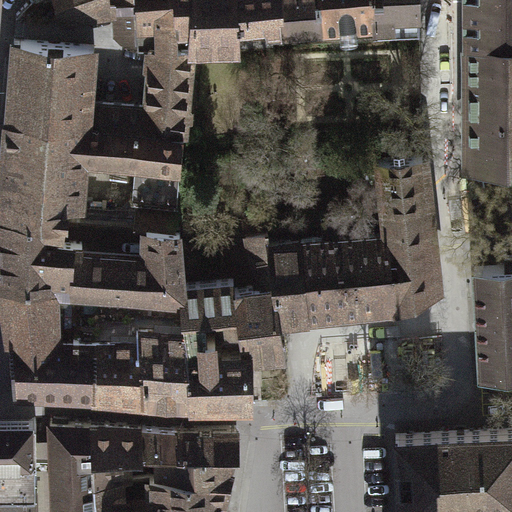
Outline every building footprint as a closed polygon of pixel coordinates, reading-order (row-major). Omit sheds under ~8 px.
[(56,0),(64,21),(116,13),(118,35),(124,40),(140,39),(138,0),(56,0)] [(176,0),(138,0),(140,39),(141,46),(152,46),(178,46),(176,0)] [(281,0),(176,0),(178,46),(192,46),(273,43),(272,15),(283,14),(281,0)] [(321,0),(281,0),(283,14),(323,11),(321,0)] [(373,0),(321,0),(323,11),(374,7),(373,0)] [(373,0),(374,7),(376,37),(422,37),(420,0),(373,0)] [(511,0),(465,0),(466,163),(511,163),(511,0)] [(323,11),(283,14),(272,15),(273,43),(376,37),(374,7),(323,11)] [(16,38),(9,119),(89,125),(145,130),(147,105),(91,100),(96,44),(16,38)] [(145,130),(185,133),(192,46),(178,46),(152,46),(147,105),(145,130)] [(9,119),(1,215),(59,220),(61,203),(83,204),(86,156),(137,161),(136,208),(135,225),(148,226),(176,228),(185,133),(145,130),(89,125),(9,119)] [(403,158),(385,158),(389,210),(391,233),(398,306),(445,285),(431,156),(415,157),(414,146),(402,146),(403,158)] [(136,208),(83,204),(61,203),(59,220),(135,225),(136,208)] [(308,316),(398,306),(391,233),(389,210),(324,215),(326,237),(299,239),(308,316)] [(1,215),(3,282),(184,293),(183,283),(179,227),(176,228),(148,226),(149,256),(92,252),(91,241),(58,238),(59,220),(1,215)] [(280,319),(270,242),(269,232),(249,235),(260,284),(235,288),(235,278),(183,283),(184,293),(186,318),(210,316),(226,315),(227,325),(232,328),(241,326),(245,348),(249,348),(249,357),(283,353),(280,319)] [(280,319),(308,316),(299,239),(270,242),(280,319)] [(481,339),(482,371),(511,369),(511,261),(476,263),(481,339)] [(3,282),(11,336),(96,337),(130,338),(130,325),(142,325),(186,328),(186,318),(184,293),(3,282)] [(210,316),(186,318),(186,328),(191,400),(250,400),(249,357),(249,348),(245,348),(213,349),(210,316)] [(143,397),(142,325),(130,325),(130,338),(96,337),(95,393),(143,397)] [(187,400),(186,328),(142,325),(143,397),(187,400)] [(18,390),(95,393),(96,337),(11,336),(15,387),(18,390)] [(0,511),(37,511),(37,416),(0,416),(0,511)] [(91,419),(53,417),(56,510),(63,510),(96,509),(94,480),(93,451),(91,419)] [(91,419),(93,451),(131,449),(144,449),(144,424),(91,419)] [(161,450),(178,450),(178,426),(144,424),(144,449),(161,450)] [(178,426),(178,450),(235,451),(239,424),(178,426)] [(511,511),(511,429),(398,434),(400,511),(511,511)] [(93,451),(94,480),(123,479),(130,478),(131,449),(93,451)] [(160,475),(228,476),(235,451),(178,450),(161,450),(160,475)] [(110,509),(222,503),(228,476),(160,475),(150,475),(130,478),(123,479),(94,480),(96,509),(110,509)] [(219,511),(222,503),(110,509),(109,511),(219,511)]
